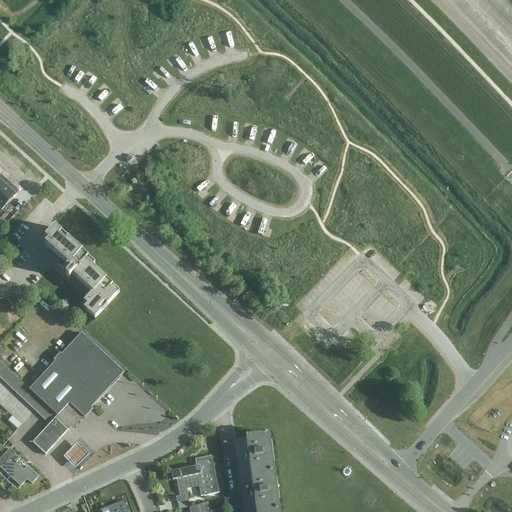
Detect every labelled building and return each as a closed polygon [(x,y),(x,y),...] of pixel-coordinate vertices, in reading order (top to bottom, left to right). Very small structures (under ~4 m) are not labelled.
[(0,222),(1,223),(12,210),(7,205),(17,195),(7,187),(0,194),(0,222)] [(120,292),(93,268),(86,261),(89,258),(55,228),(46,239),(49,242),(46,245),(63,261),(59,265),(65,270),(62,273),(69,280),(73,276),(93,293),(84,303),(88,306),(84,309),(95,319),(120,292)] [(16,291),(23,298),(27,294),(20,287),(16,291)] [(19,302),(23,298),(16,291),(11,296),(19,302)] [(15,307),(19,302),(11,296),(7,300),(15,307)] [(74,428),(84,417),(83,417),(123,373),(81,334),(30,390),(31,391),(35,395),(38,398),(42,402),(46,405),(49,409),(41,417),(49,425),(32,443),(46,455),(72,426),(74,428)] [(0,378),(1,379),(9,371),(6,367),(0,373),(0,378)] [(5,383),(13,374),(9,371),(1,379),(5,383)] [(8,386),(17,377),(13,374),(5,383),(8,386)] [(12,389),(20,381),(17,377),(8,386),(12,389)] [(15,393),(24,384),(20,381),(12,389),(15,393)] [(19,396),(27,388),(24,384),(15,393),(19,396)] [(31,391),(30,390),(27,388),(19,396),(23,400),(31,391)] [(26,403),(35,395),(31,391),(23,400),(26,403)] [(30,407),(38,398),(35,395),(26,403),(30,407)] [(34,410),(42,402),(38,398),(30,407),(34,410)] [(38,414),(46,405),(42,402),(34,410),(38,414)] [(41,417),(49,409),(46,405),(38,414),(41,417)] [(12,417),(10,422),(20,428),(22,423),(12,417)] [(251,476),(275,473),(269,435),(246,438),(248,454),(246,454),(246,460),(249,460),(251,476)] [(0,459),(0,467),(21,487),(27,480),(32,484),(39,477),(28,466),(24,471),(16,463),(20,459),(9,450),(0,459)] [(219,493),(212,457),(195,460),(197,467),(171,472),(173,481),(177,480),(180,497),(176,498),(177,503),(190,501),(187,487),(199,485),(201,497),(219,493)] [(256,511),(267,511),(280,510),(275,473),(251,476),(254,492),(251,492),(252,498),(254,497),(256,511)] [(126,511),(123,502),(101,510),(101,511),(126,511)] [(207,511),(206,503),(192,508),(192,511),(207,511)]
